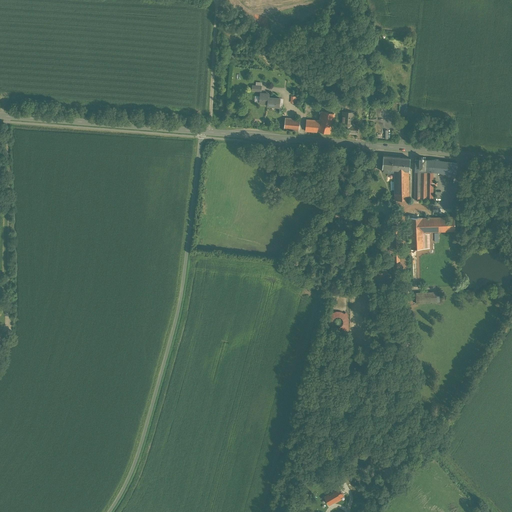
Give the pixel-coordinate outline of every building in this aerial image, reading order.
[(269,94),(261,93),(260,103),(268,104),(269,97),(269,94)] [(269,97),(268,104),(268,106),(279,107),(280,98),(269,97)] [(322,110),(320,121),(307,119),(305,130),(317,131),(317,130),(330,134),(334,114),(322,110)] [(354,112),(343,111),(342,123),(343,124),(343,132),(357,134),(357,129),(358,129),(358,125),(358,124),(353,124),(354,112)] [(300,119),(285,118),(284,129),(299,130),(300,119)] [(410,158),(383,155),(382,171),(392,172),(392,169),(394,169),(409,171),(410,158)] [(425,158),(420,158),(420,160),(415,160),(415,180),(414,199),(433,199),(433,178),(433,171),(453,174),(453,176),(455,176),(455,174),(456,174),(457,163),(435,160),(425,160),(425,158)] [(409,171),(394,169),(394,200),(409,199),(409,171)] [(454,217),(422,218),(423,232),(429,232),(434,231),(455,231),(454,217)] [(422,218),(409,218),(410,249),(429,248),(429,232),(423,232),(422,218)] [(435,291),(416,291),(416,302),(435,302),(435,291)] [(342,311),(338,311),(333,312),(330,314),(328,317),(327,321),(327,323),(328,327),(330,330),(333,332),(337,333),(341,333),(343,332),(346,329),(348,327),(349,323),(349,319),(348,317),(346,314),(342,311)] [(317,495),(309,499),(312,504),(320,499),(317,495)] [(353,511),(347,501),(340,506),(343,511),(353,511)]
